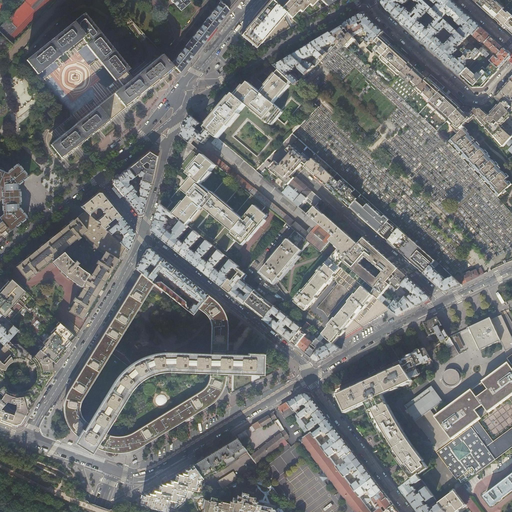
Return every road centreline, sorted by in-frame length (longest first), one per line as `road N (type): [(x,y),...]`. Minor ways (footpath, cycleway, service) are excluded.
road 1 (residential): [(27,439),(143,233)]
road 2 (secondary): [(310,376),(159,467),(139,475),(112,468)]
road 3 (residential): [(143,233),(301,359),(310,376)]
road 4 (residential): [(511,66),(473,99),(369,0)]
road 5 (residential): [(304,178),(444,300)]
road 6 (residential): [(310,376),(410,511)]
road 7 (tertiary): [(220,82),(359,0)]
road 8 (secondary): [(444,300),(310,376)]
road 9 (tertiary): [(0,255),(98,175)]
